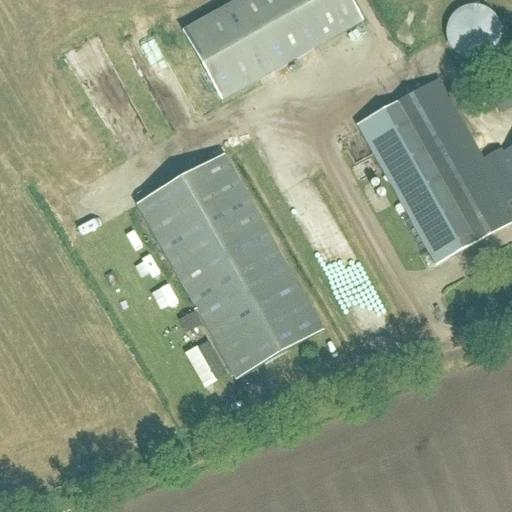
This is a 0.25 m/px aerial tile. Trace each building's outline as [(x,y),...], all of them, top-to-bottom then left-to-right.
[(222,104),(362,25),(347,0),(244,0),(183,34),(222,104)] [(448,25),(445,34),(445,41),(449,50),(452,55),(458,60),(467,63),(476,64),(486,62),(493,55),(498,48),(501,40),(500,32),(497,22),(490,15),(480,10),(469,9),(461,11),(453,17),(448,25)] [(344,55),(353,69),(371,57),(362,43),(344,55)] [(511,74),(485,89),(501,117),(511,111),(511,74)] [(439,83),(381,115),(357,129),(436,268),(511,225),(511,149),(485,165),(439,83)] [(323,334),(224,159),(137,208),(235,383),(323,334)] [(321,245),(332,268),(350,259),(340,236),(321,245)]
